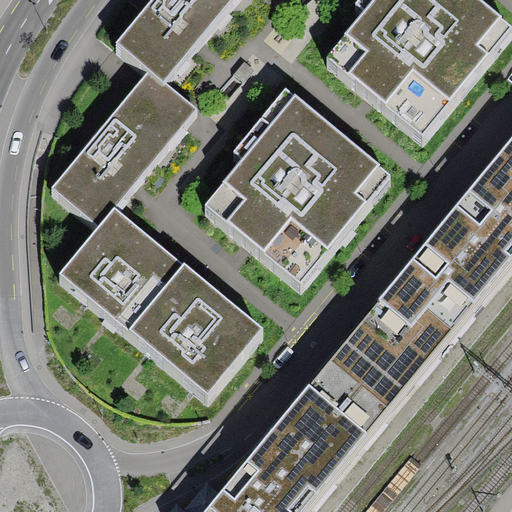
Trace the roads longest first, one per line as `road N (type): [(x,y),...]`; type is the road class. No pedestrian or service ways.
road 1 (residential): [(511,109),(236,434),(175,461),(117,466),(101,459)]
road 2 (primary): [(46,416),(7,324),(5,204),(36,83),(90,0)]
